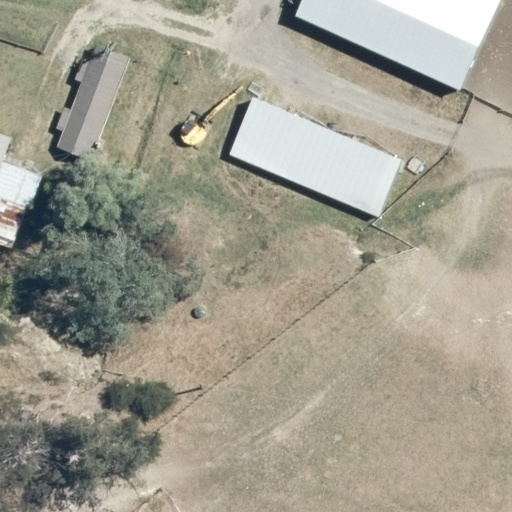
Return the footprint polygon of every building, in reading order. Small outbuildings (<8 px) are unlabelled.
[(511,8),(511,0),(313,0),(303,24),(469,102),(511,8)] [(137,66),(91,47),(51,149),(97,167),(137,66)] [(401,162),(252,101),(229,157),(378,218),(401,162)] [(18,136),(0,130),(0,252),(11,256),(39,177),(7,165),(18,136)] [(236,211),(178,183),(157,229),(215,256),(236,211)]
